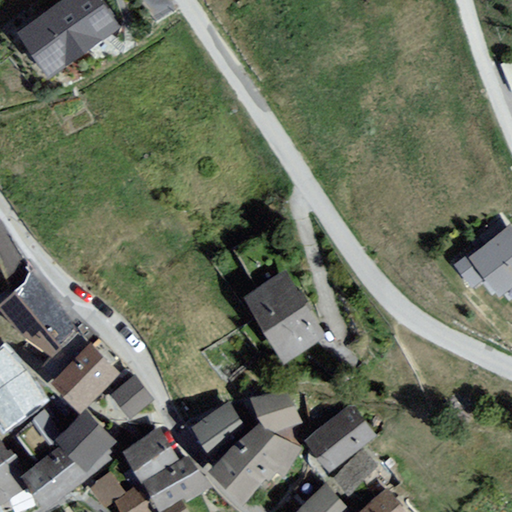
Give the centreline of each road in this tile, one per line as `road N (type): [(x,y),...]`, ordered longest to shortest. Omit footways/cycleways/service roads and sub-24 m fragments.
road 1 (unclassified): [(183,0),(379,289),(406,314),(511,368)]
road 2 (unclassified): [(0,210),(156,393),(193,458),(244,511)]
road 3 (unclassified): [(511,136),(463,0)]
